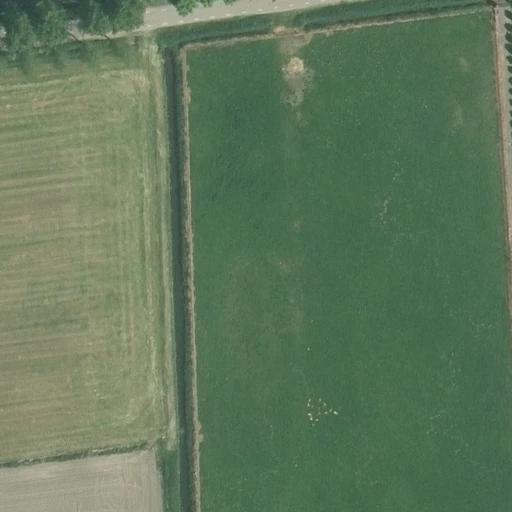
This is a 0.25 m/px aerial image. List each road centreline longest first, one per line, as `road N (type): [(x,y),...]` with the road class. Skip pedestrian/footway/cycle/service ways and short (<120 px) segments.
road 1 (unclassified): [(302,0),(0,39)]
road 2 (unknown): [(502,0),(511,164)]
